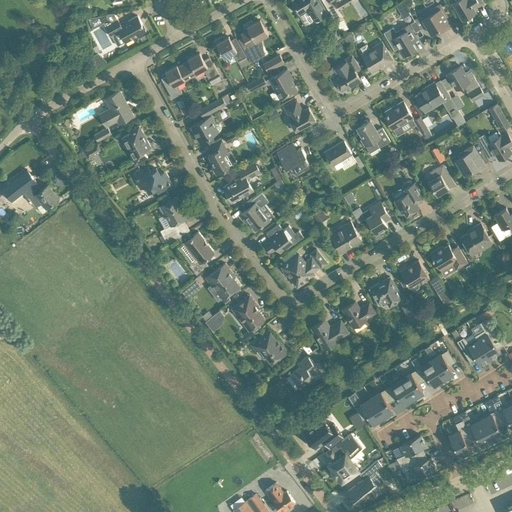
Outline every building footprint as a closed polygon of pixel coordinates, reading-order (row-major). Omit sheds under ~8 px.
[(306,25),(314,20),(327,12),(319,0),(292,0),(291,0),(299,14),(306,25)] [(322,0),(336,23),(344,19),(336,7),(347,0),(322,0)] [(451,0),(453,2),(452,2),(462,19),(476,11),(473,7),(477,5),(477,6),(483,2),(482,0),(451,0)] [(404,19),(411,15),(403,2),(396,6),(404,19)] [(453,25),(440,4),(428,11),(430,14),(420,20),(423,27),(426,25),(432,33),(439,29),(444,30),(453,25)] [(376,7),(370,10),(373,16),(380,13),(376,7)] [(111,35),(112,35),(120,31),(125,41),(126,41),(126,40),(132,37),(132,38),(146,30),(138,15),(121,24),(114,12),(100,15),(88,17),(88,18),(94,27),(104,22),(111,35)] [(243,36),(238,38),(251,62),(262,55),(258,48),(262,46),(261,37),(268,33),(260,18),(247,26),(249,29),(241,33),(243,36)] [(349,28),(344,19),(336,23),(342,32),(349,28)] [(415,20),(410,23),(415,31),(420,28),(415,20)] [(415,47),(412,41),(417,38),(415,35),(408,24),(403,27),(403,28),(396,32),(393,27),(384,32),(383,32),(394,50),(398,47),(403,55),(415,47)] [(342,35),(338,27),(328,33),(333,41),(342,35)] [(141,37),(143,42),(149,39),(146,34),(141,37)] [(249,62),(246,56),(247,56),(237,39),(232,42),(229,36),(216,43),(224,57),(233,52),(241,67),(249,62)] [(391,57),(382,41),(375,44),(377,47),(363,55),(372,71),(387,62),(386,60),(391,57)] [(183,63),(191,77),(197,74),(196,72),(203,68),(209,78),(218,72),(210,56),(204,59),(200,52),(188,58),(189,60),(183,63)] [(280,54),(263,63),(268,71),(284,62),(280,54)] [(337,83),(341,89),(355,82),(356,83),(361,80),(356,71),(361,68),(352,54),(346,58),(351,66),(349,68),(345,62),(336,67),(339,71),(330,76),(335,84),(337,83)] [(224,62),(223,65),(225,68),(227,68),(230,67),(231,65),(231,62),(228,60),(226,61),(224,62)] [(185,80),(191,77),(183,63),(178,66),(177,64),(165,71),(169,78),(163,82),(172,98),(182,92),(177,83),(184,79),(185,80)] [(473,100),(484,93),(471,71),(466,74),(460,65),(447,73),(456,89),(464,84),(473,100)] [(269,78),(280,98),(297,89),(292,79),(293,78),(287,67),(269,78)] [(267,82),(262,74),(246,83),(251,91),(267,82)] [(219,75),(209,80),(211,85),(222,79),(219,75)] [(422,90),(415,95),(425,111),(443,100),(452,116),(460,112),(446,89),(441,79),(435,82),(434,81),(428,85),(429,86),(422,90)] [(120,89),(105,97),(111,107),(100,113),(106,125),(117,119),(119,122),(133,114),(133,113),(131,114),(124,101),(125,100),(120,89)] [(207,104),(212,112),(226,104),(226,103),(231,101),(227,94),(222,96),(207,104)] [(238,96),(232,99),(235,105),(241,102),(238,96)] [(176,101),(180,108),(185,105),(182,99),(176,101)] [(290,117),(289,117),(292,124),(296,122),(299,129),(316,120),(309,106),(302,110),(296,100),(297,99),(284,106),(290,117)] [(413,117),(403,100),(402,100),(403,102),(394,107),(393,106),(385,110),(387,113),(386,114),(387,114),(385,115),(394,129),(413,117)] [(496,102),(488,107),(502,129),(509,124),(496,102)] [(280,115),(276,108),(268,113),(271,120),(280,115)] [(204,118),(193,124),(196,130),(193,131),(199,142),(219,131),(219,130),(220,129),(221,127),(219,123),(217,123),(215,124),(215,123),(216,122),(211,114),(204,118)] [(413,120),(421,133),(428,128),(421,116),(413,120)] [(370,152),(390,140),(382,126),(376,130),(370,120),(357,127),(363,137),(361,138),(370,152)] [(129,130),(130,132),(121,137),(135,163),(148,156),(144,150),(151,147),(147,139),(145,140),(143,135),(144,134),(139,125),(129,130)] [(248,125),(240,129),(243,135),(252,131),(248,125)] [(95,134),(98,141),(111,133),(108,127),(95,134)] [(233,130),(224,135),(228,142),(237,137),(233,130)] [(511,151),(508,146),(511,143),(511,139),(507,131),(501,135),(501,134),(489,142),(484,144),(488,151),(493,148),(499,159),(508,153),(511,151)] [(437,139),(440,145),(447,141),(444,135),(437,139)] [(228,151),(222,139),(210,146),(213,152),(208,154),(214,165),(212,165),(216,173),(230,165),(223,154),(228,151)] [(344,165),(341,159),(352,152),(344,140),(325,152),(332,164),(334,163),(337,168),(344,165)] [(84,149),(84,150),(78,153),(81,158),(87,155),(88,158),(103,150),(98,141),(96,142),(84,149)] [(296,175),(311,166),(305,155),(306,154),(301,146),(293,152),(289,145),(293,142),(277,152),(281,159),(277,161),(282,169),(289,164),(296,175)] [(477,171),(486,166),(473,144),(450,158),(456,167),(459,166),(464,174),(472,169),(477,171)] [(440,160),(445,157),(441,151),(436,154),(440,160)] [(397,162),(404,158),(400,152),(393,156),(397,162)] [(365,164),(359,154),(354,157),(360,167),(365,164)] [(404,158),(397,162),(401,169),(408,165),(404,158)] [(249,181),(250,176),(260,171),(254,161),(238,170),(241,176),(223,186),(232,201),(233,201),(234,202),(241,198),(240,196),(253,189),(249,181)] [(443,163),(425,174),(437,194),(448,187),(449,189),(456,185),(443,163)] [(172,185),(164,171),(159,173),(156,167),(150,171),(148,166),(134,173),(141,187),(144,186),(146,190),(152,192),(157,190),(158,192),(172,185)] [(27,169),(2,188),(12,200),(24,191),(30,199),(29,200),(31,202),(32,201),(36,206),(42,201),(46,207),(59,197),(48,184),(41,189),(36,182),(36,181),(27,169)] [(274,183),(279,190),(286,185),(281,178),(274,183)] [(417,203),(423,200),(421,196),(422,196),(423,195),(415,181),(412,183),(410,180),(409,180),(404,183),(403,184),(405,187),(404,188),(407,192),(395,199),(394,199),(401,211),(404,209),(407,214),(419,206),(418,204),(417,203)] [(351,190),(344,195),(348,203),(353,200),(354,195),(351,190)] [(246,208),(240,213),(245,218),(246,217),(249,221),(255,229),(256,228),(263,223),(269,218),(260,207),(259,206),(263,203),(267,200),(261,191),(253,197),(252,196),(245,202),(248,207),(246,208)] [(160,205),(158,206),(163,214),(165,213),(171,224),(164,228),(160,230),(168,243),(182,234),(175,222),(188,215),(178,195),(160,205)] [(381,200),(363,211),(376,233),(388,226),(382,217),(388,213),(381,200)] [(295,209),(300,216),(307,210),(302,204),(295,209)] [(496,222),(491,225),(500,239),(511,231),(511,212),(510,214),(506,206),(494,214),(498,221),(496,222)] [(320,210),(313,214),(318,223),(325,219),(320,210)] [(362,238),(351,220),(330,232),(342,253),(349,248),(348,246),(352,244),(353,244),(362,238)] [(474,228),(461,236),(470,252),(484,244),(485,246),(492,241),(480,222),(473,226),(474,228)] [(281,252),(293,242),(294,243),(304,236),(299,229),(295,232),(289,237),(283,229),(279,223),(266,233),(270,238),(263,243),(271,252),(277,247),(281,252)] [(204,259),(214,251),(198,231),(184,242),(197,258),(189,264),(197,274),(209,265),(204,259)] [(328,238),(323,231),(314,237),(319,244),(328,238)] [(440,248),(439,247),(430,252),(433,256),(432,257),(433,259),(434,258),(441,270),(453,263),(456,268),(467,261),(457,245),(452,248),(449,243),(440,248)] [(313,273),(313,272),(320,266),(321,267),(328,262),(316,248),(309,253),(312,256),(305,261),(299,253),(294,257),(291,252),(285,257),(288,262),(287,261),(285,262),(286,263),(283,266),(284,267),(282,268),(288,275),(289,274),(298,285),(313,273)] [(497,255),(505,268),(511,263),(504,251),(497,255)] [(429,277),(419,259),(400,270),(409,285),(412,288),(414,289),(419,286),(419,284),(419,283),(424,281),(429,277)] [(222,298),(240,285),(229,271),(231,270),(225,262),(206,277),(212,285),(214,283),(224,296),(222,297),(222,296),(221,297),(222,298)] [(471,273),(475,270),(471,264),(466,266),(471,273)] [(437,275),(430,280),(438,293),(445,288),(437,275)] [(390,276),(370,288),(373,293),(372,296),(376,297),(378,301),(381,300),(387,302),(389,306),(403,298),(390,276)] [(181,288),(187,296),(201,285),(195,278),(181,288)] [(258,308),(260,307),(250,294),(242,299),(232,307),(244,323),(247,322),(251,328),(254,331),(261,325),(258,322),(265,317),(258,308)] [(360,307),(355,300),(343,308),(354,326),(366,318),(366,317),(375,312),(369,302),(360,307)] [(416,323),(422,320),(418,314),(410,300),(401,305),(407,315),(405,316),(411,326),(416,323)] [(206,319),(213,315),(209,310),(203,315),(206,319)] [(483,311),(479,314),(483,320),(487,317),(483,311)] [(210,316),(205,320),(209,325),(213,330),(218,326),(210,316)] [(475,335),(489,357),(500,351),(497,347),(503,344),(487,317),(483,320),(480,322),(484,329),(475,335)] [(325,319),(311,327),(324,348),(338,340),(337,338),(348,332),(341,319),(332,324),(333,325),(330,327),(325,319)] [(248,329),(239,336),(243,342),(255,332),(254,331),(251,328),(248,330),(248,329)] [(276,338),(269,329),(251,343),(261,357),(265,354),(272,362),(288,350),(277,337),(276,338)] [(383,342),(391,337),(388,331),(386,332),(382,334),(381,338),(383,342)] [(464,336),(457,340),(472,364),(477,360),(479,364),(489,357),(475,335),(474,333),(465,338),(464,336)] [(443,377),(453,371),(447,360),(452,357),(447,349),(432,359),(443,377)] [(328,370),(319,359),(313,363),(308,355),(298,363),(300,366),(291,373),(300,385),(313,376),(316,379),(328,370)] [(421,376),(426,373),(433,384),(443,377),(432,359),(416,368),(421,376)] [(413,396),(423,390),(416,379),(421,376),(416,368),(401,378),(413,396)] [(401,378),(386,387),(391,395),(396,392),(403,403),(413,396),(401,378)] [(386,387),(371,397),(383,415),(393,409),(388,402),(386,398),(391,395),(386,387)] [(354,392),(348,395),(353,404),(360,400),(358,397),(354,392)] [(360,400),(353,404),(360,414),(366,411),(368,415),(373,422),(376,420),(377,422),(383,418),(382,416),(383,415),(371,397),(369,394),(360,400)] [(497,408),(497,409),(504,423),(510,421),(511,425),(511,401),(503,405),(502,406),(503,408),(498,410),(497,408)] [(491,412),(481,416),(492,438),(493,440),(500,436),(499,435),(502,433),(499,426),(504,423),(497,409),(494,402),(487,405),(491,412)] [(459,413),(453,416),(456,422),(462,419),(462,418),(459,413)] [(472,423),(466,427),(472,439),(470,435),(475,432),(477,436),(481,444),(492,438),(481,416),(480,417),(481,419),(472,423)] [(304,432),(304,433),(315,447),(324,440),(327,438),(331,444),(329,445),(329,446),(330,446),(329,445),(343,435),(333,422),(333,423),(330,426),(324,418),(323,418),(305,433),(304,432)] [(362,419),(355,424),(357,427),(365,423),(362,419)] [(459,430),(449,435),(452,441),(451,442),(454,449),(456,448),(459,454),(470,449),(467,442),(472,439),(466,427),(462,419),(456,422),(459,430)] [(332,459),(329,461),(333,467),(332,469),(335,474),(337,473),(342,479),(358,468),(350,457),(346,450),(351,446),(358,441),(351,432),(341,439),(335,443),(342,452),(332,459)] [(425,452),(422,446),(426,445),(420,434),(400,443),(405,453),(397,458),(398,460),(400,464),(425,452)] [(425,452),(400,464),(402,469),(403,471),(410,467),(415,477),(418,476),(418,478),(425,474),(424,473),(436,467),(431,456),(427,457),(425,452)] [(355,485),(348,489),(357,503),(368,495),(369,497),(379,490),(378,488),(369,476),(375,471),(382,466),(377,460),(360,473),(364,478),(359,482),(359,481),(354,485),(355,485)] [(391,468),(394,474),(399,471),(397,466),(396,466),(391,468)] [(281,511),(295,501),(287,490),(284,492),(276,481),(266,489),(281,511)] [(269,511),(256,493),(234,509),(236,511),(269,511)]
